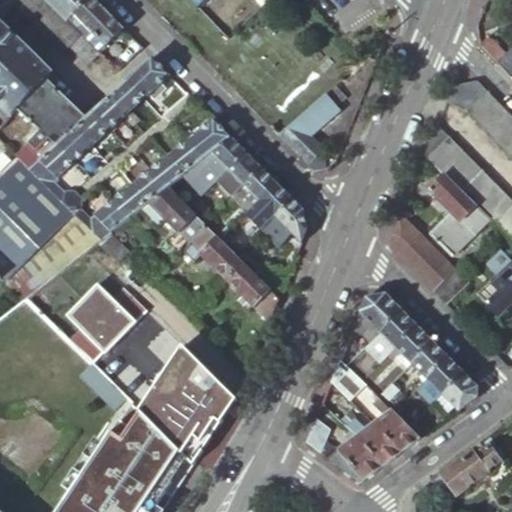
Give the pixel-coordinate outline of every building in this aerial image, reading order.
[(82,40),(64,22),(41,0),(15,0),(13,3),(62,52),(67,47),(85,65),(96,54),(82,40)] [(41,0),(64,22),(84,0),(41,0)] [(94,0),(84,0),(64,22),(82,40),(90,33),(103,47),(122,28),(94,0)] [(187,0),(189,1),(197,9),(206,0),(187,0)] [(113,61),(108,66),(115,73),(141,47),(129,36),(109,56),(113,61)] [(483,49),(496,62),(505,55),(491,40),(483,49)] [(511,48),(505,55),(496,62),(495,63),(510,79),(511,77),(511,48)] [(168,75),(151,57),(126,80),(143,99),(149,93),(153,98),(162,89),(159,84),(168,75)] [(367,84),(376,61),(370,57),(364,63),(355,71),(367,84)] [(15,155),(18,159),(30,171),(39,162),(58,145),(74,130),(85,119),(46,80),(16,110),(38,132),(15,155)] [(126,80),(109,97),(126,115),(134,124),(138,120),(130,111),(143,99),(126,80)] [(341,80),(325,94),(335,105),(351,91),(341,80)] [(445,102),(466,111),(487,91),(476,81),(452,86),(445,102)] [(511,116),(487,91),(466,111),(511,159),(511,116)] [(325,94),(279,136),(292,149),(309,133),(311,135),(339,109),(335,105),(325,94)] [(126,115),(109,97),(92,113),(109,131),(126,115)] [(85,119),(74,130),(92,148),(109,131),(92,113),(85,119)] [(229,137),(213,120),(187,141),(203,158),(229,137)] [(427,157),(448,137),(436,125),(424,154),(427,157)] [(74,130),(58,145),(75,163),(92,148),(74,130)] [(309,133),(292,149),(309,166),(317,159),(325,151),(311,135),(309,133)] [(245,153),(229,137),(203,158),(194,165),(201,173),(205,169),(215,180),(220,176),(227,170),(245,153)] [(427,157),(444,175),(484,215),(505,195),(448,137),(427,157)] [(168,156),(183,174),(194,165),(203,158),(187,141),(168,156)] [(58,145),(39,162),(57,180),(59,178),(75,163),(58,145)] [(251,158),(245,153),(227,170),(231,174),(224,180),(230,186),(227,190),(231,195),(260,168),(251,158)] [(149,171),(164,189),(166,187),(183,174),(168,156),(149,171)] [(40,289),(64,270),(85,252),(90,248),(97,243),(100,240),(73,213),(59,199),(30,171),(18,159),(0,177),(0,276),(24,302),(26,300),(40,289)] [(326,169),(317,159),(309,166),(314,172),(326,169)] [(39,162),(30,171),(59,199),(64,194),(53,184),(57,180),(39,162)] [(276,184),(260,168),(231,195),(230,195),(246,211),(251,207),(276,184)] [(220,176),(224,180),(231,174),(227,170),(220,176)] [(132,185),(147,203),(158,194),(164,189),(149,171),(132,185)] [(484,215),(444,175),(428,191),(451,213),(429,233),(452,256),(489,221),(484,215)] [(291,199),(276,184),(251,207),(255,212),(249,218),(260,229),(273,216),(291,199)] [(113,200),(128,218),(138,210),(147,203),(132,185),(113,200)] [(180,233),(189,242),(206,226),(186,207),(166,187),(164,189),(158,194),(147,203),(138,210),(156,229),(166,219),(180,233)] [(64,194),(59,199),(73,213),(79,208),(80,207),(81,199),(78,196),(74,192),(66,192),(64,194)] [(484,215),(489,221),(495,227),(511,210),(511,202),(505,195),(484,215)] [(291,199),(273,216),(290,233),(300,244),(306,231),(302,211),(291,199)] [(73,213),(100,240),(109,233),(128,218),(113,200),(89,219),(79,208),(73,213)] [(511,210),(495,227),(498,230),(505,237),(506,238),(511,232),(511,210)] [(455,270),(400,214),(391,235),(395,254),(432,292),(455,270)] [(273,216),(260,229),(276,246),(290,233),(273,216)] [(223,226),(227,230),(232,226),(231,225),(228,222),(223,226)] [(206,226),(189,242),(191,244),(184,251),(194,261),(201,254),(227,280),(243,264),(206,226)] [(223,226),(218,231),(222,235),(227,230),(223,226)] [(225,238),(230,233),(227,230),(222,235),(225,238)] [(109,233),(100,240),(97,243),(117,264),(129,252),(109,233)] [(189,242),(180,233),(170,243),(180,252),(189,242)] [(225,238),(229,242),(234,237),(230,233),(225,238)] [(234,237),(229,242),(234,247),(238,242),(234,237)] [(511,262),(499,250),(485,264),(495,275),(475,294),(497,316),(511,302),(511,262)] [(85,252),(64,270),(71,279),(95,261),(85,252)] [(151,257),(142,266),(154,277),(163,269),(151,257)] [(269,323),(278,299),(243,264),(227,280),(269,323)] [(273,265),(262,276),(280,294),(286,279),(273,265)] [(442,302),(466,280),(455,270),(432,292),(442,302)] [(40,289),(26,300),(33,307),(47,296),(40,289)] [(386,294),(365,298),(359,313),(353,327),(352,330),(370,344),(380,334),(403,311),(386,294)] [(198,295),(185,309),(192,316),(205,303),(198,295)] [(417,326),(403,311),(380,334),(395,349),(417,326)] [(174,372),(192,352),(152,314),(134,333),(174,372)] [(433,341),(417,326),(395,349),(399,353),(411,364),(433,341)] [(395,349),(380,334),(370,344),(366,348),(381,363),(389,355),(395,349)] [(449,357),(433,341),(411,364),(416,369),(426,380),(449,357)] [(399,353),(395,349),(389,355),(393,359),(399,353)] [(213,371),(192,352),(174,372),(157,389),(186,417),(222,380),(213,371)] [(464,374),(449,357),(426,380),(412,394),(416,399),(431,384),(441,395),(464,374)] [(356,359),(351,364),(360,371),(364,367),(356,359)] [(416,369),(411,364),(391,383),(397,389),(398,390),(412,375),(416,369)] [(127,401),(91,365),(80,376),(116,412),(127,401)] [(351,372),(348,368),(342,374),(345,377),(351,372)] [(355,375),(351,372),(345,377),(349,381),(355,375)] [(437,419),(442,426),(477,400),(478,388),(464,374),(441,395),(453,406),(437,419)] [(353,384),(358,379),(355,375),(349,381),(353,384)] [(381,393),(391,383),(385,377),(375,387),(381,393)] [(397,389),(391,383),(381,393),(387,399),(397,389)] [(346,384),(338,391),(348,400),(355,393),(346,384)] [(336,403),(327,412),(345,429),(355,419),(344,408),(350,402),(348,400),(338,391),(331,397),(336,403)] [(161,511),(192,466),(132,406),(96,460),(73,494),(60,511),(161,511)] [(421,440),(392,412),(374,425),(403,453),(415,444),(421,440)] [(345,429),(355,439),(385,466),(396,458),(403,453),(374,425),(367,430),(355,419),(345,429)] [(326,438),(312,428),(305,443),(320,454),(326,438)] [(385,466),(355,439),(338,452),(363,482),(374,474),(385,466)] [(476,450),(442,475),(449,486),(453,491),(463,492),(487,473),(486,471),(497,463),(497,459),(503,455),(491,439),(476,450)] [(363,482),(338,452),(327,460),(360,484),(363,482)] [(64,489),(73,494),(96,460),(88,454),(64,489)] [(442,475),(433,483),(440,493),(449,486),(442,475)]
